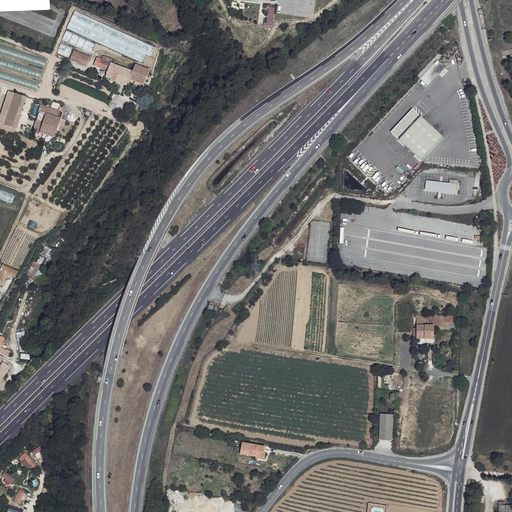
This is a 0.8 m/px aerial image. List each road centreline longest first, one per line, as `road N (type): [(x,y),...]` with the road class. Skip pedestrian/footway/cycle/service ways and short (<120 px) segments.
road 1 (motorway): [(402,0),(339,59),(227,140),(163,225),(112,363),(101,423),(100,511)]
road 2 (motorway): [(419,0),(0,420)]
road 3 (motorway): [(0,438),(409,35)]
road 4 (motorway): [(134,511),(164,376),(208,283),(409,35)]
road 5 (track): [(235,340),(477,379)]
road 6 (tertiary): [(262,511),(302,464),(325,452),(457,468)]
road 7 (secondary): [(500,267),(457,468)]
road 8 (primary): [(456,0),(473,72),(509,156),(507,181)]
road 9 (unknown): [(208,283),(223,298),(239,296),(312,207),(347,198)]
road 10 (primary): [(511,139),(472,0)]
